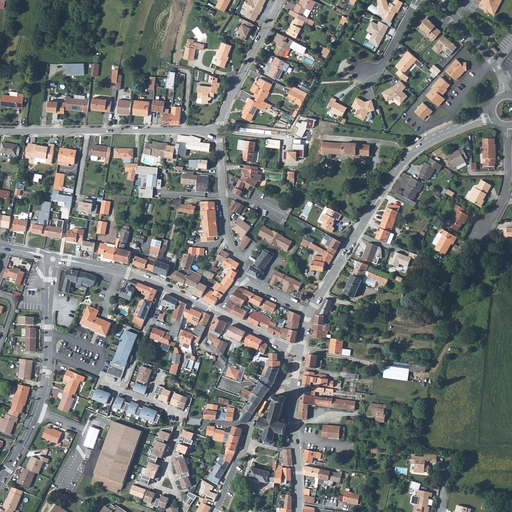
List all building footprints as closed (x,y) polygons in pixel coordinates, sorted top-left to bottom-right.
[(219,0),(216,7),(225,11),(230,0),(219,0)] [(264,4),(266,0),(246,0),(245,2),(262,11),(264,7),(262,6),(263,4),(264,4)] [(294,11),(292,15),(296,17),(305,21),(307,22),(309,19),(307,18),(311,10),(312,11),(316,2),(312,0),(302,0),(300,4),(298,3),(294,11)] [(386,0),(378,0),(381,12),(384,13),(382,17),(383,18),(382,22),(389,26),(390,26),(392,23),(391,22),(396,12),(398,12),(403,2),(399,0),(394,0),(391,7),(389,6),(386,0)] [(501,0),(482,0),(479,7),(485,10),(489,11),(494,14),(501,0)] [(260,14),(262,11),(245,2),(243,7),(248,10),(245,16),(255,21),(258,16),(257,15),(258,13),(260,14)] [(291,28),(290,28),(287,33),(296,38),(305,21),(296,17),(295,20),(293,20),(291,25),(291,26),(292,26),(291,28)] [(434,40),(441,32),(435,26),(436,26),(432,23),(432,22),(427,17),(420,26),(424,29),(428,34),(427,35),(434,40)] [(254,25),(244,20),(240,27),(241,28),(239,32),(241,33),(239,38),(245,40),(249,33),(250,33),(254,25)] [(378,46),(387,29),(389,26),(382,22),(380,21),(378,24),(372,21),(367,30),(373,34),(369,41),(378,46)] [(287,38),(278,33),(274,41),(277,42),(277,44),(279,45),(275,52),(283,56),(287,49),(290,51),(291,48),(304,54),(307,48),(291,39),(289,43),(286,41),(287,38)] [(443,50),(450,55),(457,47),(443,35),(436,43),(436,44),(432,48),(439,54),(443,50)] [(184,58),(190,60),(192,54),(195,54),(196,48),(204,50),(205,44),(194,42),(194,40),(188,39),(187,46),(186,46),(184,58)] [(222,42),(216,57),(219,58),(216,64),(225,68),(227,60),(227,59),(232,46),(222,42)] [(324,47),(321,54),(327,58),(331,50),(324,47)] [(420,61),(408,51),(405,54),(406,55),(396,66),(400,69),(396,73),(406,81),(409,77),(404,73),(414,62),(417,65),(420,61)] [(290,64),(276,57),(272,64),(273,65),(268,74),(279,79),(283,71),(285,72),(286,71),(290,64)] [(461,62),(457,59),(446,71),(456,80),(459,77),(465,70),(465,63),(462,64),(461,62)] [(84,63),(63,63),(63,68),(67,68),(67,75),(84,75),(84,63)] [(434,65),(430,70),(436,76),(441,71),(434,65)] [(176,72),(169,71),(169,78),(167,78),(166,88),(174,89),(176,72)] [(256,93),(254,96),(256,97),(264,101),(266,97),(267,97),(270,92),(269,91),(272,85),(260,78),(258,83),(257,85),(254,83),(251,90),(256,93)] [(450,85),(443,78),(441,80),(439,79),(432,87),(433,88),(426,95),(439,106),(443,101),(440,99),(442,96),(448,90),(447,89),(450,85)] [(301,88),(309,91),(312,85),(304,81),(301,88)] [(406,87),(400,81),(396,85),(382,92),(387,101),(394,97),(401,103),(408,96),(402,91),(406,87)] [(199,85),(198,98),(202,98),(202,102),(208,103),(209,100),(210,100),(211,99),(212,98),(212,97),(214,97),(215,93),(219,93),(220,83),(213,82),(213,87),(199,85)] [(294,91),(303,96),(305,92),(296,88),(294,91)] [(294,91),(291,90),(288,96),(296,100),(294,102),(299,104),(301,106),(306,97),(303,96),(294,91)] [(3,95),(1,105),(16,107),(23,107),(24,94),(18,94),(18,92),(11,91),(10,96),(3,95)] [(66,96),(65,110),(69,110),(69,108),(84,110),(84,112),(88,112),(89,98),(85,98),(85,99),(70,98),(70,96),(66,96)] [(250,98),(244,109),(246,110),(244,113),(242,117),(251,121),(258,108),(260,104),(267,107),(271,109),(272,106),(264,101),(256,97),(255,101),(250,98)] [(342,117),(347,107),(341,104),(340,105),(339,104),(338,103),(336,101),(337,99),(332,97),(329,104),(333,106),(330,111),(335,114),(335,113),(342,117)] [(375,110),(372,100),(364,102),(362,101),(363,100),(357,97),(352,106),(358,109),(355,115),(364,120),(365,119),(368,121),(371,119),(373,113),(373,110),(375,110)] [(92,110),(97,110),(98,108),(106,109),(106,111),(110,112),(111,101),(107,101),(107,99),(93,98),(92,110)] [(118,113),(125,114),(125,112),(130,112),(131,101),(119,100),(118,113)] [(135,100),(134,115),(138,115),(138,113),(144,114),(144,116),(148,116),(150,102),(135,100)] [(154,100),(152,111),(164,112),(164,108),(165,101),(154,100)] [(61,113),(62,102),(49,101),(48,111),(53,112),(53,111),(57,111),(57,112),(61,113)] [(428,115),(432,110),(423,102),(415,111),(424,119),(428,115)] [(299,104),(292,116),(295,117),(301,106),(299,104)] [(180,125),(182,107),(172,106),(171,113),(170,124),(180,125)] [(170,124),(171,113),(169,113),(169,109),(164,108),(164,112),(163,124),(170,124)] [(178,142),(188,143),(188,145),(184,145),(183,149),(193,150),(195,137),(190,136),(190,137),(179,136),(178,142)] [(193,150),(210,152),(211,144),(201,143),(201,139),(195,137),(193,150)] [(266,147),(280,149),(281,141),(267,139),(266,147)] [(483,139),(483,159),(486,159),(486,163),(483,163),(483,167),(495,167),(495,163),(496,163),(495,145),(495,139),(483,139)] [(289,161),(322,163),(322,162),(322,158),(322,153),(323,142),(291,140),(289,161)] [(243,161),(253,162),(256,143),(246,141),(243,161)] [(153,144),(147,143),(144,154),(151,155),(152,152),(158,153),(157,155),(158,155),(161,155),(161,158),(165,158),(165,157),(168,145),(168,144),(164,143),(164,144),(154,142),(153,144)] [(322,153),(343,155),(357,156),(370,157),(370,145),(357,144),(343,143),(343,144),(323,142),(322,153)] [(1,153),(16,156),(16,155),(19,155),(20,149),(17,148),(18,145),(3,143),(1,153)] [(181,144),(176,143),(175,147),(168,145),(165,157),(173,159),(174,155),(178,155),(181,144)] [(30,159),(29,163),(37,164),(38,164),(38,162),(52,164),(55,145),(49,144),(49,148),(33,145),(32,147),(28,146),(27,155),(31,156),(30,159)] [(93,147),(92,159),(92,160),(97,161),(98,160),(98,157),(106,158),(105,162),(109,163),(111,148),(107,148),(107,147),(101,146),(100,148),(93,147)] [(58,165),(69,167),(70,164),(74,165),(77,151),(61,148),(58,165)] [(448,157),(453,168),(457,167),(466,162),(465,160),(468,158),(463,148),(453,153),(454,154),(448,157)] [(115,158),(133,158),(133,149),(115,149),(115,158)] [(419,176),(427,181),(429,178),(430,178),(435,168),(440,171),(442,166),(431,159),(428,164),(425,163),(420,173),(421,173),(419,176)] [(200,160),(189,160),(190,168),(208,170),(209,161),(200,160)] [(138,166),(138,164),(126,164),(126,171),(130,171),(128,179),(134,181),(136,173),(138,166)] [(140,189),(139,197),(153,198),(155,176),(159,175),(159,168),(138,166),(136,173),(148,175),(147,190),(140,189)] [(242,181),(252,186),(255,187),(258,181),(261,182),(262,175),(259,175),(258,175),(258,172),(258,171),(257,171),(244,169),(242,169),(242,173),(243,173),(244,173),(244,177),(242,181)] [(60,191),(61,191),(62,187),(63,187),(65,174),(57,173),(54,190),(60,191)] [(194,176),(186,175),(183,175),(182,183),(198,185),(197,191),(207,192),(208,177),(194,176)] [(0,196),(9,199),(11,192),(0,189),(0,177),(0,196)] [(17,183),(16,189),(21,190),(24,190),(25,185),(22,185),(22,186),(20,186),(20,183),(19,183),(20,179),(18,179),(17,183)] [(413,179),(409,186),(408,186),(405,192),(403,196),(401,195),(399,198),(415,207),(417,202),(414,200),(418,192),(419,192),(424,184),(413,179)] [(240,180),(233,193),(240,197),(243,192),(241,191),(244,187),(249,189),(250,187),(251,187),(252,186),(242,181),(240,180)] [(469,200),(481,207),(484,201),(483,200),(492,186),(482,180),(477,189),(476,188),(469,200)] [(403,196),(405,192),(398,189),(395,196),(399,198),(401,195),(403,196)] [(60,191),(54,190),(52,200),(67,202),(66,208),(71,209),(73,197),(59,195),(60,191)] [(81,205),(78,204),(77,210),(88,212),(96,214),(98,205),(92,204),(93,200),(85,199),(84,203),(81,202),(81,205)] [(172,207),(177,208),(177,209),(179,210),(178,212),(185,213),(194,214),(196,207),(193,206),(193,205),(189,205),(189,206),(181,204),(182,200),(174,199),(172,207)] [(229,208),(234,211),(239,203),(234,200),(229,208)] [(102,214),(109,215),(111,202),(103,201),(99,219),(101,220),(102,214)] [(42,235),(46,236),(47,227),(44,226),(44,221),(49,221),(52,203),(43,202),(42,212),(39,212),(38,221),(32,220),(31,224),(30,232),(33,232),(33,233),(42,234),(42,235)] [(213,202),(201,202),(201,203),(201,212),(216,210),(218,210),(218,206),(215,206),(214,206),(213,202)] [(234,211),(240,215),(245,206),(239,203),(234,211)] [(383,221),(393,225),(400,208),(394,206),(389,204),(383,221)] [(460,227),(461,227),(463,223),(464,224),(469,216),(463,213),(465,210),(456,205),(454,208),(457,210),(451,221),(452,222),(450,227),(458,232),(460,227)] [(329,208),(326,214),(323,215),(320,221),(324,223),(321,227),(333,233),(335,228),(333,227),(334,224),(334,222),(335,219),(336,220),(339,221),(342,215),(329,208)] [(216,214),(216,210),(201,212),(202,221),(203,220),(204,229),(203,229),(204,236),(204,238),(201,238),(202,242),(215,241),(215,237),(218,237),(218,232),(216,233),(215,214),(216,214)] [(26,232),(28,222),(29,215),(26,214),(24,215),(24,217),(21,216),(20,217),(19,220),(15,219),(13,230),(17,231),(17,230),(26,232)] [(243,237),(245,235),(251,227),(239,218),(232,227),(240,233),(239,235),(243,237)] [(46,236),(61,239),(64,221),(58,220),(57,228),(48,226),(47,227),(46,236)] [(97,234),(105,235),(108,222),(102,221),(101,225),(98,225),(97,234)] [(376,239),(390,245),(394,234),(390,233),(393,225),(383,221),(376,239)] [(68,224),(68,229),(69,229),(67,241),(82,243),(85,227),(76,226),(76,228),(70,227),(70,225),(70,224),(68,224)] [(267,242),(272,244),(273,243),(287,251),(292,242),(283,237),(283,236),(274,230),(273,231),(264,226),(259,235),(268,240),(267,242)] [(120,242),(127,243),(130,231),(123,229),(120,240),(120,242)] [(441,229),(433,244),(437,246),(435,249),(445,255),(451,244),(453,245),(457,237),(441,229)] [(238,245),(244,251),(251,240),(252,240),(245,235),(243,237),(243,238),(238,245)] [(326,251),(334,256),(341,242),(331,237),(328,241),(331,243),(326,251)] [(155,272),(162,244),(163,242),(154,239),(150,252),(152,252),(151,255),(150,255),(148,261),(136,257),(133,265),(155,272)] [(85,240),(83,250),(94,253),(96,243),(85,240)] [(98,254),(104,255),(103,258),(115,261),(117,249),(118,249),(119,243),(120,242),(120,240),(118,240),(117,241),(116,241),(115,245),(104,243),(104,244),(101,243),(98,254)] [(308,246),(323,254),(324,250),(310,242),(308,246)] [(369,243),(363,259),(377,264),(379,258),(375,256),(378,246),(369,243)] [(155,272),(167,277),(172,262),(172,260),(170,259),(169,259),(163,257),(165,251),(166,252),(168,246),(162,244),(155,272)] [(205,249),(189,247),(189,254),(196,255),(204,255),(205,249)] [(115,261),(129,264),(132,252),(125,250),(118,249),(117,249),(115,261)] [(224,264),(228,257),(230,254),(222,250),(216,259),(224,264)] [(248,274),(258,279),(260,274),(263,275),(264,272),(262,271),(274,254),(266,250),(254,267),(252,266),(248,274)] [(311,269),(324,272),(325,264),(329,265),(334,256),(326,251),(324,250),(323,254),(323,257),(315,256),(314,257),(313,261),(311,269)] [(411,258),(416,259),(418,255),(410,252),(409,257),(396,252),(393,258),(391,257),(389,264),(398,267),(400,264),(408,267),(411,258)] [(176,280),(184,285),(185,283),(188,284),(196,289),(203,276),(197,273),(190,270),(196,255),(189,254),(184,254),(179,272),(176,279),(176,280)] [(233,260),(228,257),(224,264),(223,265),(222,266),(228,270),(233,260)] [(220,284),(228,289),(232,283),(237,273),(239,270),(237,269),(239,264),(233,260),(228,270),(227,270),(225,269),(223,272),(227,275),(220,284)] [(352,276),(362,280),(364,276),(369,265),(358,261),(352,276)] [(176,263),(172,262),(167,277),(176,279),(179,272),(174,270),(176,263)] [(364,276),(379,282),(378,283),(386,286),(390,276),(371,268),(372,267),(370,266),(369,265),(364,276)] [(3,277),(8,279),(8,276),(17,280),(16,284),(20,285),(25,272),(21,271),(21,269),(16,268),(16,269),(13,268),(11,270),(10,270),(6,268),(3,277)] [(64,292),(69,294),(71,282),(77,283),(77,284),(82,285),(81,288),(86,291),(88,286),(82,284),(87,273),(68,269),(64,292)] [(205,272),(203,276),(212,280),(215,274),(206,270),(205,272)] [(272,286),(274,286),(276,281),(278,282),(279,281),(284,284),(284,285),(286,286),(284,289),(285,290),(284,292),(289,294),(290,292),(291,293),(293,290),(295,290),(296,289),(298,291),(302,284),(277,271),(270,284),(272,286)] [(82,284),(88,286),(91,287),(92,285),(94,286),(96,280),(97,278),(98,277),(87,273),(82,284)] [(344,293),(355,298),(362,280),(352,276),(344,293)] [(120,296),(132,300),(136,289),(139,283),(134,281),(133,282),(130,279),(126,281),(120,296)] [(228,289),(220,284),(217,282),(213,288),(216,290),(223,295),(228,289)] [(157,290),(139,283),(136,289),(142,292),(142,291),(146,293),(144,300),(152,303),(157,290)] [(199,283),(196,289),(193,294),(202,299),(208,287),(199,283)] [(231,299),(239,304),(242,304),(245,299),(251,292),(239,287),(231,299)] [(208,289),(203,299),(215,306),(223,295),(216,290),(214,292),(208,289)] [(245,299),(248,300),(276,314),(277,311),(275,310),(277,305),(251,292),(245,299)] [(171,302),(173,298),(166,294),(163,301),(161,300),(159,304),(167,307),(168,306),(167,306),(170,301),(171,302)] [(168,306),(175,309),(176,309),(179,300),(173,298),(171,302),(170,301),(167,306),(168,306)] [(141,299),(134,316),(135,316),(133,322),(139,324),(138,325),(142,327),(152,303),(144,300),(141,299)] [(224,310),(232,314),(239,304),(231,299),(224,310)] [(316,315),(327,317),(329,310),(332,312),(336,303),(325,299),(316,315)] [(176,309),(175,309),(172,320),(176,321),(181,323),(183,317),(186,308),(187,304),(179,300),(176,309)] [(232,314),(243,320),(250,308),(242,304),(239,304),(232,314)] [(88,306),(81,324),(96,330),(98,331),(98,332),(102,334),(107,336),(112,323),(97,317),(99,310),(88,306)] [(203,314),(192,308),(191,311),(186,308),(183,317),(198,324),(203,314)] [(247,321),(257,326),(259,324),(258,324),(260,321),(270,326),(269,329),(268,332),(281,338),(281,337),(283,329),(281,328),(282,323),(272,319),(253,310),(247,321)] [(288,321),(299,323),(301,316),(300,315),(289,310),(287,321),(288,321)] [(194,334),(195,335),(193,341),(198,344),(211,315),(204,312),(203,314),(198,324),(194,334)] [(315,324),(323,325),(324,321),(328,321),(329,317),(327,317),(316,315),(316,319),(315,324)] [(28,317),(20,317),(19,325),(34,325),(34,317),(28,317)] [(210,329),(211,329),(221,334),(227,323),(216,318),(210,329)] [(286,329),(290,330),(298,331),(299,323),(288,321),(287,326),(286,329)] [(281,337),(288,339),(290,330),(286,329),(287,326),(284,326),(285,324),(282,323),(281,328),(283,329),(281,337)] [(232,325),(227,334),(228,335),(243,343),(244,341),(242,340),(246,332),(232,325)] [(180,329),(174,326),(172,326),(170,335),(177,337),(180,329)] [(27,338),(36,338),(36,331),(35,331),(35,330),(35,328),(27,328),(27,338)] [(151,338),(164,343),(162,349),(168,351),(171,345),(175,347),(176,343),(170,341),(171,337),(168,336),(168,333),(165,332),(155,328),(151,338)] [(138,335),(126,330),(123,340),(124,340),(123,342),(122,342),(114,362),(112,362),(111,364),(113,365),(112,368),(110,367),(107,374),(121,379),(124,372),(124,370),(125,370),(138,335)] [(287,342),(295,343),(298,331),(290,330),(288,339),(287,342)] [(310,338),(322,339),(322,337),(327,338),(327,331),(314,330),(314,335),(311,335),(310,338)] [(182,349),(188,352),(189,350),(192,352),(191,345),(193,341),(195,335),(194,334),(185,331),(180,341),(184,343),(182,349)] [(243,343),(243,344),(258,351),(263,340),(246,332),(242,340),(244,341),(243,343)] [(210,333),(208,338),(208,339),(207,340),(208,341),(209,340),(212,343),(218,349),(221,340),(217,339),(219,337),(210,333)] [(26,338),(26,352),(36,352),(36,338),(27,338),(26,338)] [(330,353),(342,355),(342,351),(343,340),(332,339),(330,353)] [(218,349),(223,355),(228,344),(221,340),(218,349)] [(257,352),(264,355),(268,345),(263,340),(258,351),(257,352)] [(210,346),(221,357),(223,355),(218,349),(212,343),(210,346)] [(173,363),(179,364),(181,354),(179,354),(179,352),(178,348),(175,348),(174,353),(173,363)] [(266,367),(271,369),(280,369),(281,361),(278,361),(278,354),(277,354),(270,354),(270,359),(260,357),(259,359),(257,358),(257,356),(256,355),(253,362),(252,362),(266,367)] [(306,362),(307,362),(307,367),(321,370),(322,361),(317,361),(318,356),(308,354),(308,360),(306,360),(306,362)] [(219,359),(219,360),(226,365),(228,361),(228,360),(223,355),(221,357),(219,359)] [(20,359),(19,363),(21,363),(19,378),(31,380),(33,361),(20,359)] [(216,363),(224,370),(226,365),(219,360),(216,363)] [(246,368),(242,366),(240,370),(233,367),(234,363),(228,361),(226,365),(224,370),(223,372),(227,374),(226,376),(237,380),(238,378),(242,380),(243,377),(248,379),(249,376),(247,375),(244,373),(245,372),(246,368)] [(152,366),(144,363),(143,366),(140,373),(150,377),(153,370),(151,369),(152,366)] [(383,378),(408,381),(410,370),(410,369),(385,366),(383,378)] [(266,367),(262,376),(264,376),(275,383),(280,369),(271,369),(266,367)] [(69,382),(67,387),(66,387),(65,391),(73,394),(75,395),(80,381),(83,382),(85,377),(68,370),(64,380),(69,382)] [(150,377),(140,373),(138,380),(136,384),(144,386),(146,383),(148,384),(150,377)] [(302,386),(317,387),(317,385),(333,387),(334,382),(328,381),(329,379),(326,379),(327,375),(323,375),(323,378),(318,377),(318,375),(315,375),(315,377),(304,375),(302,386)] [(275,383),(264,376),(260,382),(271,389),(275,383)] [(258,382),(251,392),(254,394),(254,393),(263,400),(271,389),(260,382),(259,382),(258,382)] [(144,386),(136,384),(134,390),(145,395),(148,388),(144,386)] [(165,388),(158,385),(155,393),(162,396),(161,399),(168,402),(169,398),(172,392),(171,392),(165,390),(165,388)] [(301,395),(315,396),(316,392),(330,394),(331,391),(332,391),(332,389),(317,387),(302,386),(301,395)] [(22,413),(26,400),(27,400),(29,391),(17,388),(13,402),(14,403),(12,410),(19,412),(22,413)] [(101,402),(104,392),(98,389),(97,391),(93,390),(90,397),(94,399),(101,402)] [(65,391),(63,394),(64,395),(59,409),(69,413),(74,399),(72,397),(73,394),(65,391)] [(171,392),(172,392),(169,398),(173,400),(171,403),(178,406),(182,396),(175,394),(176,392),(172,391),(171,392)] [(241,396),(248,399),(249,397),(252,399),(250,401),(258,406),(263,400),(254,393),(254,394),(251,392),(249,395),(243,391),(241,396)] [(111,394),(104,392),(101,402),(107,404),(111,405),(114,398),(110,396),(111,394)] [(258,427),(258,428),(258,429),(259,429),(259,428),(261,429),(260,433),(260,434),(258,442),(277,448),(278,447),(280,439),(281,438),(280,438),(281,434),(283,434),(283,435),(284,435),(285,435),(285,434),(284,434),(287,425),(288,425),(287,424),(286,423),(286,424),(284,424),(285,419),(285,420),(286,419),(285,419),(285,418),(284,419),(280,418),(281,414),(282,414),(282,413),(283,409),(284,409),(284,408),(283,408),(284,404),(285,404),(285,403),(284,403),(286,398),(283,397),(284,396),(283,396),(283,397),(282,397),(279,396),(279,395),(278,395),(278,396),(275,395),(274,400),(273,400),(273,401),(274,402),(273,405),(272,405),(272,406),(271,410),(270,410),(270,411),(271,411),(270,415),(266,414),(266,413),(265,414),(265,413),(265,414),(264,418),(262,418),(262,417),(261,417),(261,418),(260,417),(260,418),(261,418),(259,427),(258,427)] [(300,404),(309,405),(317,406),(317,404),(333,406),(333,399),(318,397),(315,396),(301,395),(300,404)] [(188,399),(182,396),(178,406),(185,409),(186,405),(190,406),(192,398),(189,397),(188,399)] [(126,399),(118,397),(115,407),(122,409),(125,410),(128,403),(125,401),(126,399)] [(317,406),(343,409),(343,400),(333,399),(333,406),(317,404),(317,406)] [(343,409),(348,409),(349,412),(352,410),(355,411),(356,401),(343,400),(343,409)] [(246,403),(243,407),(249,411),(247,414),(246,413),(240,422),(247,422),(258,406),(250,401),(249,403),(246,403)] [(132,404),(128,403),(125,410),(129,412),(128,412),(136,415),(139,405),(132,402),(132,404)] [(371,403),(370,408),(372,408),(372,413),(376,414),(376,416),(385,417),(386,415),(385,413),(385,410),(386,410),(387,405),(371,403)] [(204,419),(227,421),(227,413),(223,412),(223,411),(223,410),(218,409),(218,405),(208,404),(207,407),(205,411),(204,419)] [(299,418),(307,419),(308,410),(308,409),(309,405),(300,404),(299,410),(299,418)] [(144,409),(140,407),(137,415),(141,416),(141,417),(148,419),(151,409),(145,407),(144,409)] [(227,421),(233,421),(235,408),(228,408),(228,413),(227,413),(227,421)] [(8,415),(17,418),(19,412),(12,410),(10,409),(8,415)] [(158,412),(151,409),(148,419),(155,422),(158,423),(161,416),(158,414),(158,412)] [(8,415),(6,414),(5,419),(1,417),(0,418),(0,427),(1,428),(1,431),(11,435),(15,422),(17,422),(18,418),(17,418),(8,415)] [(90,457),(85,473),(94,476),(92,483),(118,492),(119,489),(122,490),(142,431),(114,421),(107,441),(99,438),(95,451),(92,458),(90,457)] [(207,435),(212,436),(211,439),(214,439),(214,440),(223,442),(226,431),(215,429),(215,427),(208,426),(207,435)] [(329,439),(340,439),(341,427),(330,426),(329,439)] [(56,430),(55,431),(47,427),(43,437),(58,444),(62,433),(56,430)] [(174,427),(162,429),(162,430),(161,431),(159,437),(159,438),(165,440),(169,441),(174,427)] [(233,427),(233,429),(231,435),(240,437),(242,429),(233,427)] [(223,442),(229,443),(227,449),(226,452),(234,455),(240,437),(231,435),(233,429),(226,428),(226,431),(223,442)] [(184,430),(182,437),(186,438),(184,442),(191,444),(192,440),(191,440),(193,433),(184,430)] [(159,437),(158,437),(156,440),(158,441),(155,448),(165,451),(168,444),(164,443),(165,440),(159,438),(159,437)] [(191,444),(184,442),(183,445),(179,444),(177,451),(186,454),(188,447),(190,448),(191,444)] [(165,451),(155,448),(153,454),(151,454),(150,457),(158,460),(159,457),(163,458),(165,451)] [(283,452),(284,458),(292,457),(291,449),(283,450),(283,452)] [(306,450),(303,462),(315,464),(316,461),(313,460),(313,457),(321,459),(322,453),(320,453),(320,452),(317,452),(306,450)] [(224,459),(230,463),(234,455),(226,452),(224,459)] [(425,453),(424,457),(412,456),(412,464),(415,464),(414,472),(423,473),(424,472),(425,471),(428,471),(429,465),(427,465),(427,462),(429,461),(431,461),(432,463),(436,463),(437,462),(438,455),(431,454),(425,453)] [(175,461),(177,468),(187,465),(185,458),(183,454),(175,457),(177,461),(175,461)] [(27,469),(35,473),(39,474),(44,461),(48,463),(49,459),(39,455),(38,459),(32,456),(27,469)] [(158,460),(150,457),(148,461),(150,462),(147,468),(157,472),(160,465),(156,464),(158,460)] [(284,463),(285,466),(293,465),(292,457),(284,458),(278,458),(278,460),(277,463),(284,463)] [(217,463),(227,468),(230,463),(224,459),(220,458),(217,463)] [(275,483),(277,465),(277,463),(278,460),(274,460),(272,473),(251,467),(249,478),(268,483),(268,482),(275,483)] [(212,474),(220,479),(227,468),(217,463),(214,468),(215,468),(212,474)] [(187,465),(177,468),(179,475),(181,475),(183,478),(190,476),(189,472),(187,465)] [(274,488),(276,488),(277,483),(282,483),(282,480),(291,481),(291,468),(283,468),(283,466),(277,465),(275,483),(274,488)] [(304,466),(304,475),(316,477),(315,480),(316,480),(315,488),(317,488),(318,484),(321,469),(304,466)] [(24,468),(20,480),(19,479),(18,483),(30,488),(35,473),(27,469),(24,468)] [(157,472),(147,468),(145,475),(143,474),(141,482),(148,485),(151,478),(155,479),(157,472)] [(321,469),(318,484),(328,486),(329,480),(330,471),(321,469)] [(334,481),(340,482),(342,474),(342,471),(339,471),(339,473),(330,471),(329,480),(328,486),(332,487),(334,481)] [(209,479),(218,484),(220,480),(220,479),(212,474),(209,479)] [(189,477),(181,480),(183,489),(192,486),(189,477)] [(207,495),(206,500),(208,501),(214,502),(218,495),(211,492),(211,490),(212,491),(214,487),(203,481),(200,493),(207,495)] [(146,490),(133,485),(130,493),(143,498),(146,490)] [(4,506),(14,510),(16,511),(23,492),(12,487),(6,503),(5,502),(4,506)] [(415,506),(414,511),(415,511),(428,511),(430,507),(428,506),(430,496),(432,497),(432,493),(418,490),(417,496),(420,496),(418,505),(418,507),(415,506)] [(156,493),(148,491),(145,500),(152,503),(151,505),(155,506),(157,499),(154,497),(156,493)] [(190,492),(188,495),(191,498),(187,503),(190,506),(197,496),(190,492)] [(343,501),(358,505),(360,495),(346,492),(343,501)] [(304,495),(304,501),(314,503),(316,497),(310,496),(304,495)] [(161,500),(157,499),(155,506),(158,508),(159,506),(166,508),(169,498),(162,496),(161,500)] [(202,503),(196,511),(209,511),(212,508),(207,505),(208,501),(206,500),(201,498),(199,502),(202,503)]
